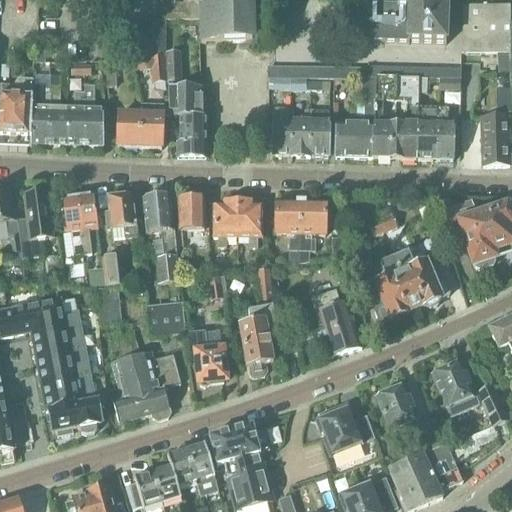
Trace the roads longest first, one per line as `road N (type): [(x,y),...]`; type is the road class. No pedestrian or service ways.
road 1 (residential): [(0,484),(306,392),(511,303)]
road 2 (residential): [(0,167),(511,185)]
